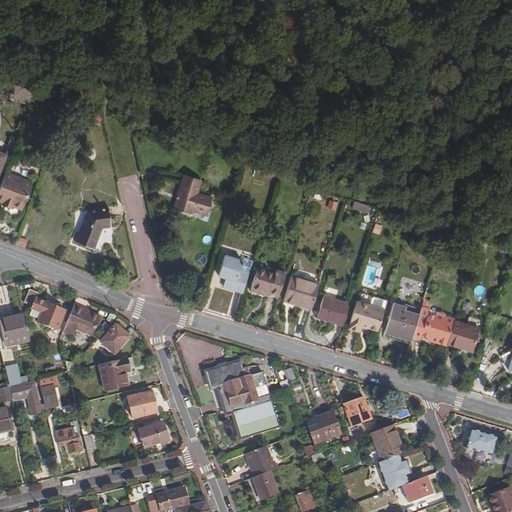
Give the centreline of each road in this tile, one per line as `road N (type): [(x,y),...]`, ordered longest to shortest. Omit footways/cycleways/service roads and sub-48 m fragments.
road 1 (residential): [(422,389),(156,313)]
road 2 (residential): [(0,504),(202,456)]
road 3 (tertiary): [(156,313),(7,254)]
road 4 (tertiary): [(202,456),(161,349),(156,313)]
road 5 (residential): [(127,179),(156,313)]
road 6 (residential): [(422,389),(465,511)]
